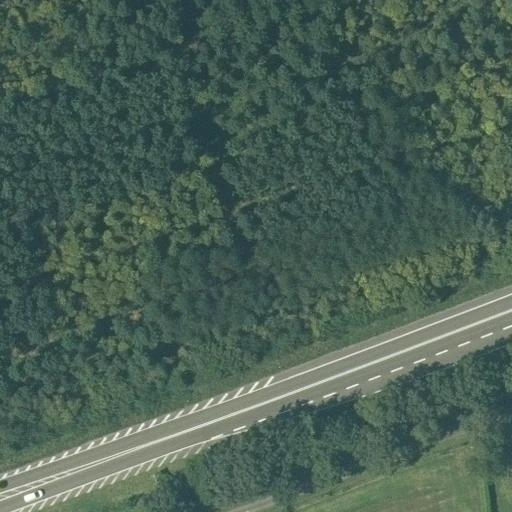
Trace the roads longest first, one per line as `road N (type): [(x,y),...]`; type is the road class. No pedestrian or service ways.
road 1 (trunk): [(0,509),(511,315)]
road 2 (trunk): [(511,292),(0,484)]
